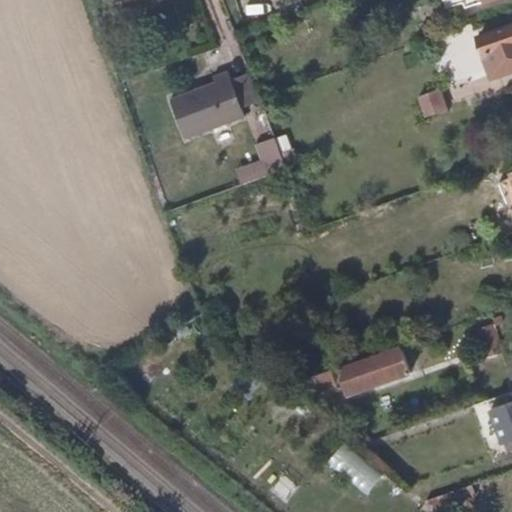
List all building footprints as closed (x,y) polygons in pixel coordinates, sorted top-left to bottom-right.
[(491,52),(499,74),(511,68),(511,23),(480,35),(486,54),(491,52)] [(486,54),(493,76),(499,74),(491,52),(486,54)] [(172,100),(185,137),(245,114),(232,76),(172,100)] [(444,98),(441,89),(420,96),(427,117),(445,110),(458,105),(453,94),(444,98)] [(287,168),(274,134),(256,141),(262,158),(244,165),(249,181),(287,168)] [(249,181),(244,165),(236,167),(242,184),(249,181)] [(511,171),(511,173),(511,210),(498,215),(505,235),(511,232),(511,171)] [(504,318),(497,320),(500,327),(506,324),(504,318)] [(415,341),(405,345),(413,366),(422,362),(415,341)] [(405,345),(357,361),(365,383),(413,366),(405,345)] [(493,412),(511,405),(511,392),(489,401),(493,412)] [(483,416),(493,412),(489,401),(475,406),(480,421),(484,419),(483,416)] [(511,405),(493,412),(494,416),(503,444),(511,440),(511,405)]
